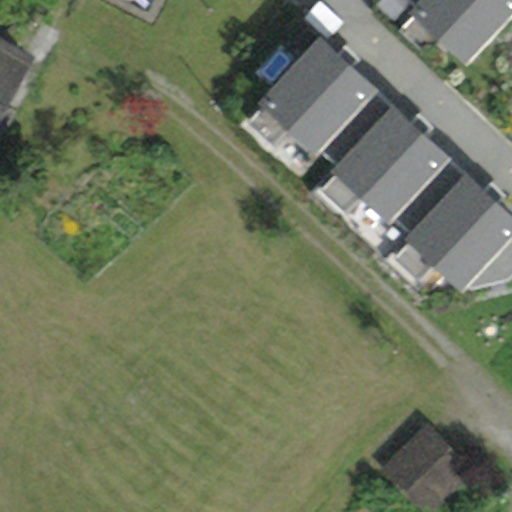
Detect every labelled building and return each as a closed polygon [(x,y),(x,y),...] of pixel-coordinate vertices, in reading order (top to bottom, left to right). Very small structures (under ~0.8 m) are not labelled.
[(128,0),(148,10),(153,0),(128,0)] [(0,37),(0,95),(25,52),(0,37)] [(379,92),(321,39),(245,122),(303,175),(379,92)] [(0,137),(15,112),(0,103),(0,137)] [(453,162),(395,109),(319,192),(377,245),(453,162)] [(511,273),(511,214),(469,173),(388,258),(427,295),(508,278),(511,273)] [(385,470),(426,511),(427,511),(470,470),(428,427),(385,470)]
